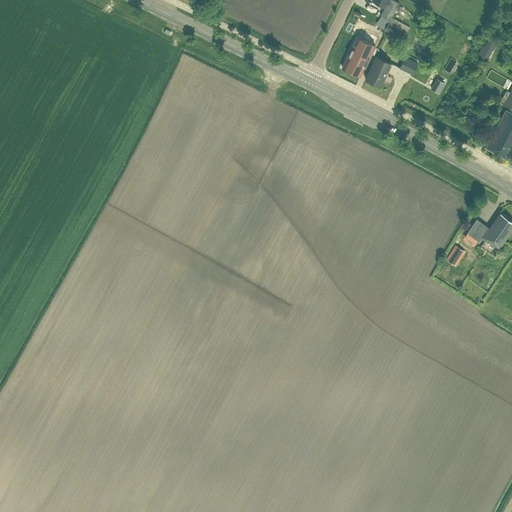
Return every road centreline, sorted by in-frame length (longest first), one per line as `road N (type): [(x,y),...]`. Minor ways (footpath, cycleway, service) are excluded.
road 1 (secondary): [(511,190),(308,82)]
road 2 (secondary): [(308,82),(138,0)]
